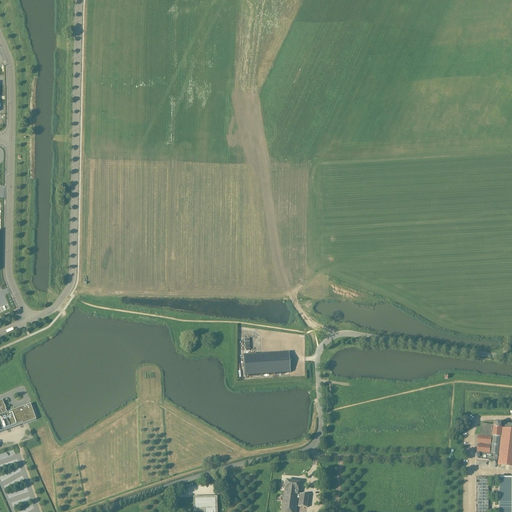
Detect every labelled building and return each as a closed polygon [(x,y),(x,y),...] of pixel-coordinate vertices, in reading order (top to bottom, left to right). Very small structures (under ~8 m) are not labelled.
[(511,0),(390,0),(347,95),(449,142),(480,140),(484,131),(497,136),(496,139),(511,137),(511,129),(489,119),(511,68),(511,0)] [(289,353),(243,356),(244,376),(290,373),(289,353)] [(0,432),(9,429),(12,427),(12,428),(21,425),(27,423),(36,420),(36,418),(34,419),(31,410),(30,406),(31,405),(30,404),(21,407),(22,408),(5,414),(4,410),(0,401),(0,432)] [(495,425),(495,426),(481,424),(480,435),(480,437),(479,444),(479,445),(478,453),(478,454),(478,455),(477,454),(477,455),(476,455),(475,456),(475,457),(475,458),(476,458),(476,459),(477,459),(477,460),(489,461),(490,461),(498,462),(499,462),(499,465),(511,466),(511,424),(503,423),(503,427),(501,426),(501,425),(501,424),(500,424),(500,423),(499,423),(498,423),(497,423),(496,423),(496,424),(495,424),(495,425)] [(390,486),(390,499),(405,500),(406,498),(412,498),(412,501),(411,505),(417,505),(427,505),(427,500),(427,496),(428,482),(428,478),(428,473),(418,473),(412,472),(412,476),(406,476),(406,472),(391,472),(391,481),(390,481),(390,486)] [(511,511),(511,478),(500,479),(500,511),(499,511),(511,511)] [(282,505),(281,511),(292,511),(293,506),(296,506),(297,499),(299,499),(298,507),(307,508),(308,496),(297,495),(299,483),(285,481),(284,493),(282,493),(281,494),(281,496),(282,497),(283,497),(282,505)] [(205,511),(215,511),(215,499),(195,499),(195,509),(205,509),(205,511)]
